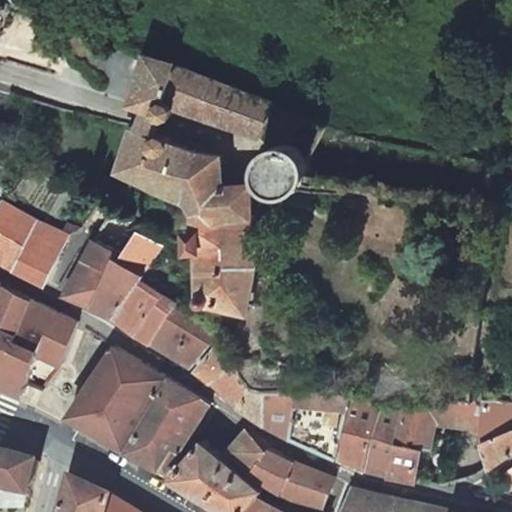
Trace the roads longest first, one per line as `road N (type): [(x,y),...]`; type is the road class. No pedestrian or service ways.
road 1 (residential): [(457,497),(359,477),(276,437),(193,380),(0,272)]
road 2 (residential): [(0,72),(146,116)]
road 3 (unclassified): [(171,511),(61,448)]
